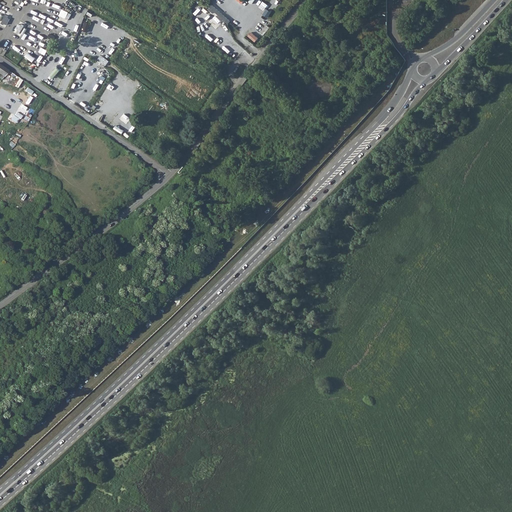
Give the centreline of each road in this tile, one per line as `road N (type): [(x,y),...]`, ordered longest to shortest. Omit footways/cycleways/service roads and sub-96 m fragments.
road 1 (primary): [(0,504),(225,294),(425,81)]
road 2 (primary): [(412,70),(386,115),(342,161),(0,492)]
road 3 (unclassified): [(305,0),(171,174)]
road 4 (residential): [(171,174),(0,305)]
road 5 (unclassified): [(0,58),(171,174)]
